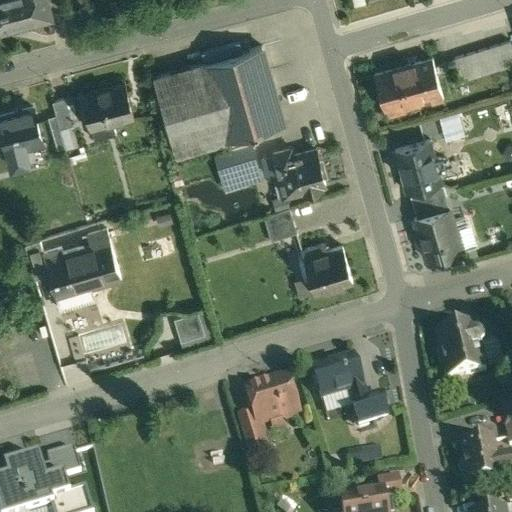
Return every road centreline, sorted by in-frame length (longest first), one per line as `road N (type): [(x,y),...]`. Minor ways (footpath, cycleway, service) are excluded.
road 1 (residential): [(400,305),(0,428)]
road 2 (residential): [(304,0),(0,81)]
road 3 (residential): [(331,53),(400,305)]
road 4 (residential): [(400,305),(436,511)]
road 5 (residential): [(508,0),(331,53)]
